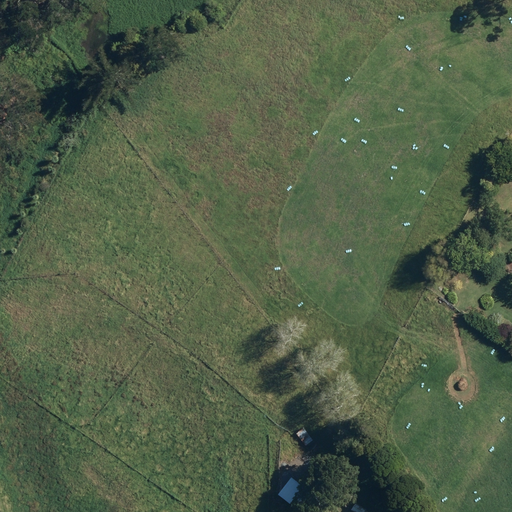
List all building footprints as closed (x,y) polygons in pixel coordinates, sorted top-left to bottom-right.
[(301,426),(294,432),(304,444),(311,438),(301,426)] [(366,455),(352,438),(340,448),(354,465),(366,455)] [(291,476),(277,493),(289,503),(292,499),(299,505),(310,491),(291,476)] [(347,490),(339,498),(344,503),(352,495),(347,490)] [(349,508),(354,511),(363,511),(365,510),(353,502),(349,508)]
